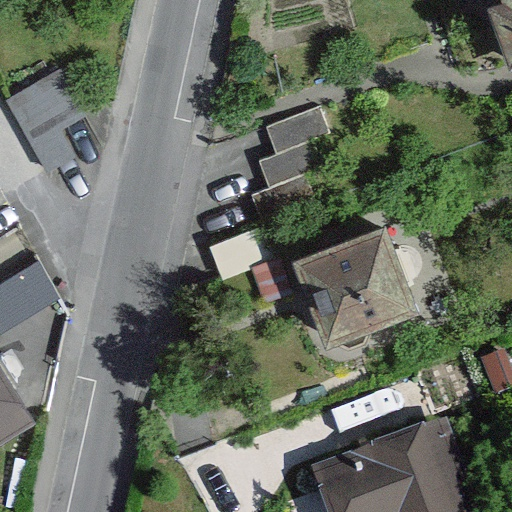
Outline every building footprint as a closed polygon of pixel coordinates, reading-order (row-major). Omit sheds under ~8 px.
[(511,0),(489,0),(511,58),(511,0)] [(260,187),(270,211),(322,189),(314,168),(333,161),(322,135),(334,130),(320,96),(271,117),(283,146),(267,153),(278,179),(260,187)] [(389,237),(301,269),(332,354),(420,322),(389,237)] [(0,363),(0,451),(39,427),(0,363)] [(473,511),(447,439),(321,485),(331,511),(473,511)]
